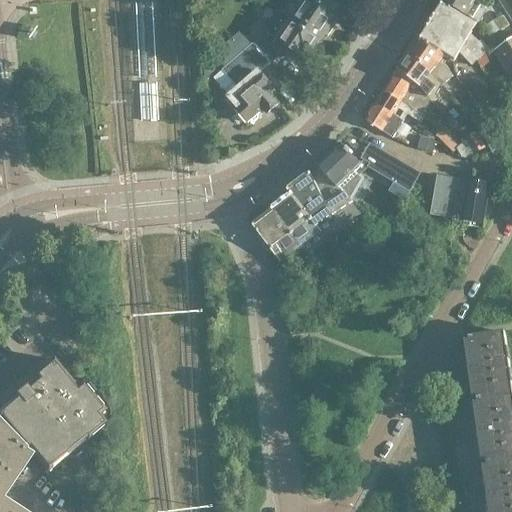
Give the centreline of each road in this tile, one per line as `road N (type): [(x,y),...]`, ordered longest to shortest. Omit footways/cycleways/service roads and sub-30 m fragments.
road 1 (residential): [(287,511),(255,264),(224,194)]
road 2 (tertiary): [(224,194),(286,156),(335,111),(404,0)]
road 3 (residential): [(333,511),(433,339)]
road 4 (tertiary): [(224,194),(31,208)]
road 5 (tertiary): [(42,228),(197,207),(224,194)]
road 6 (residential): [(433,339),(458,374),(478,511)]
road 7 (residential): [(433,339),(511,199)]
road 8 (tertiary): [(31,208),(13,172),(0,55)]
